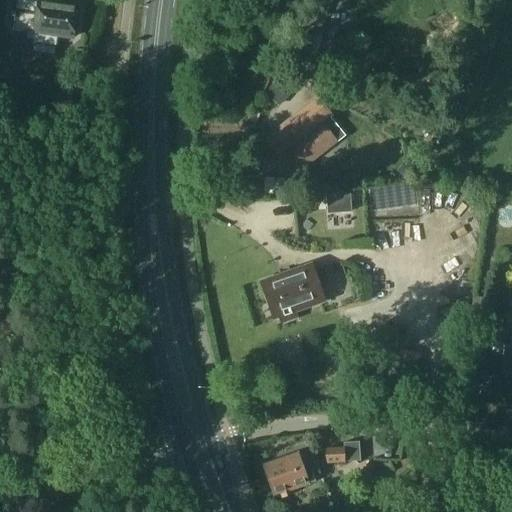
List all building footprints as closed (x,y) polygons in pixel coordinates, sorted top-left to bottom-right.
[(72,39),(72,37),(76,34),(77,27),(74,24),(76,9),(38,4),(17,1),(13,31),(34,33),(32,44),(55,47),(56,37),(72,39)] [(274,83),(263,95),(278,108),(289,96),(274,83)] [(301,111),(282,126),(282,125),(265,138),(274,149),(283,142),(304,168),(337,142),(344,136),(326,114),(328,113),(316,98),(300,111),(301,111)] [(285,196),(285,182),(266,181),(266,195),(285,196)] [(305,267),(263,282),(276,318),(280,317),(282,324),(297,319),(295,312),(323,302),(312,269),(306,271),(305,267)] [(511,347),(489,344),(481,394),(511,398),(511,347)] [(420,358),(392,356),(389,391),(417,393),(420,358)] [(345,448),(345,461),(360,461),(359,442),(344,443),(344,448),(345,448)] [(345,448),(344,448),(325,449),(326,463),(345,462),(345,461),(345,448)] [(297,456),(265,467),(274,493),(280,491),(282,497),(292,494),(291,491),(308,485),(307,484),(315,481),(307,456),(299,459),(297,456)] [(463,463),(462,470),(473,472),(474,464),(463,463)]
